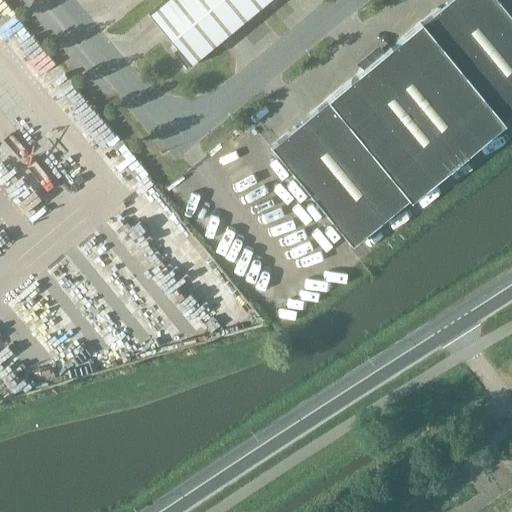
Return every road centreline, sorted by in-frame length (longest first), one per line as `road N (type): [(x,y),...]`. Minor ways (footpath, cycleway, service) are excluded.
road 1 (tertiary): [(164,511),(511,285)]
road 2 (unclassified): [(344,0),(210,112),(184,120),(158,116),(131,98),(51,0)]
road 3 (unknown): [(0,133),(173,333)]
